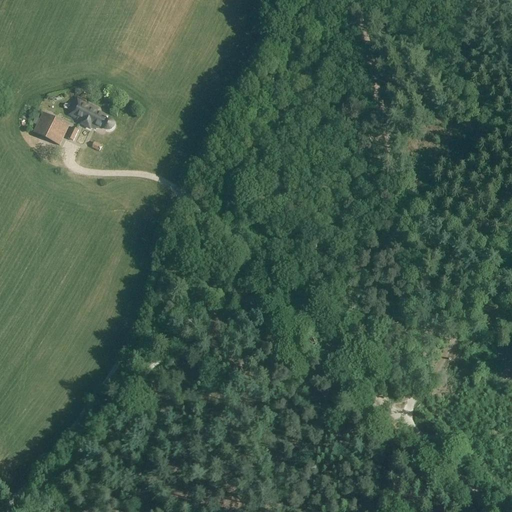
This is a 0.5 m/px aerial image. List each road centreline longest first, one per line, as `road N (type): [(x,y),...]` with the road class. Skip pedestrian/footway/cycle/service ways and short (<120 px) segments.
road 1 (track): [(355,2),(398,187),(407,402)]
road 2 (track): [(180,197),(130,338),(53,453),(0,508)]
road 3 (track): [(180,197),(270,38),(268,0)]
road 4 (track): [(511,135),(432,78),(368,17)]
road 5 (track): [(402,418),(272,288)]
road 6 (track): [(433,380),(511,227)]
road 7 (track): [(495,511),(402,418)]
road 8 (track): [(272,288),(180,197)]
